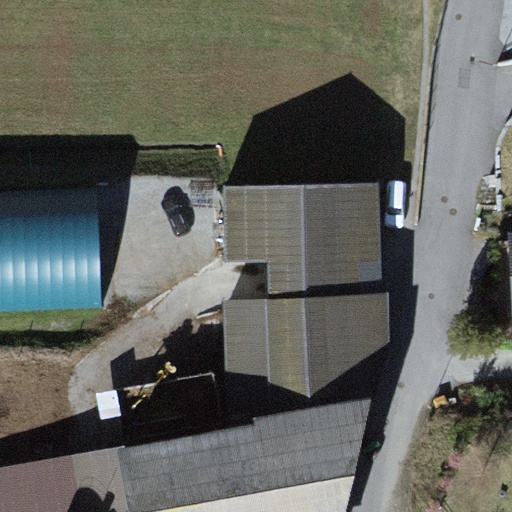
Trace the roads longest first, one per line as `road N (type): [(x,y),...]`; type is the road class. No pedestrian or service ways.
road 1 (residential): [(472,0),(414,379)]
road 2 (residential): [(414,379),(386,511)]
